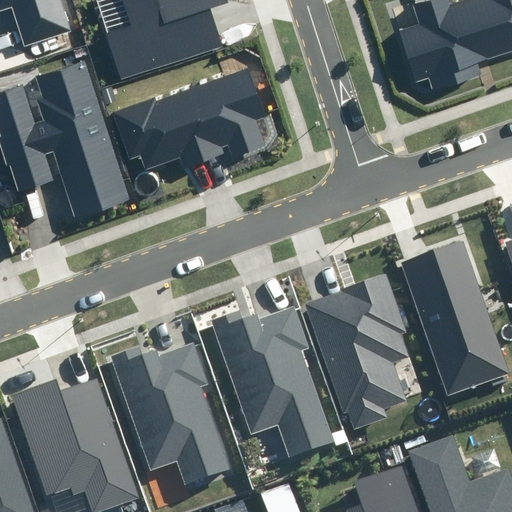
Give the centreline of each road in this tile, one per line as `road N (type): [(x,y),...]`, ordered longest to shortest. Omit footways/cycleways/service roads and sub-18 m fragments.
road 1 (residential): [(369,182),(0,312)]
road 2 (residential): [(369,182),(310,0)]
road 3 (residential): [(511,134),(369,182)]
